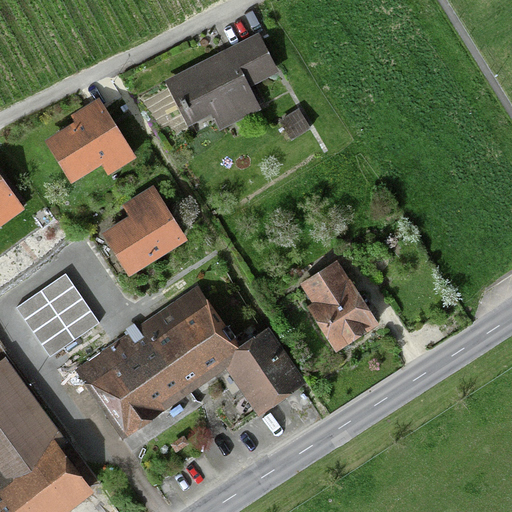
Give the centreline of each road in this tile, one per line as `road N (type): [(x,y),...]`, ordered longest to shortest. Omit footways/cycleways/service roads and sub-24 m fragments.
road 1 (tertiary): [(511,316),(208,511)]
road 2 (unknown): [(152,511),(57,351),(57,307),(86,266)]
